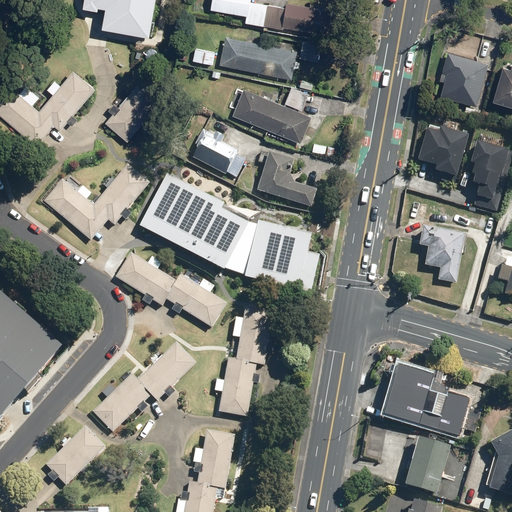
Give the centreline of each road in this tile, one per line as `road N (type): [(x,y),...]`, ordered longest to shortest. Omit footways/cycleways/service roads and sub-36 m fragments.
road 1 (residential): [(6,219),(91,280),(120,312),(109,347),(0,466)]
road 2 (primary): [(406,0),(351,310)]
road 3 (residential): [(91,36),(111,90),(79,142),(54,154),(6,219)]
road 4 (primary): [(351,310),(317,511)]
road 5 (secondary): [(351,310),(511,354)]
